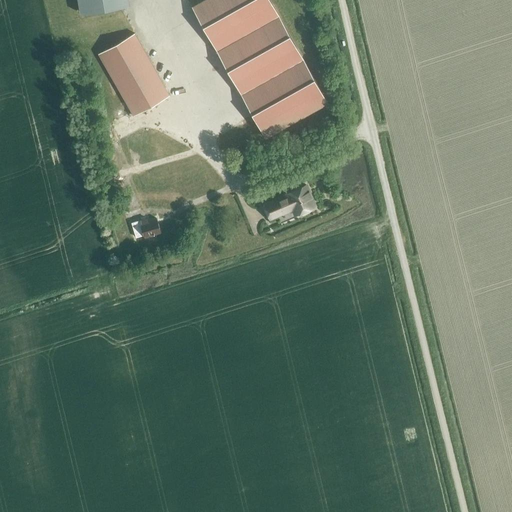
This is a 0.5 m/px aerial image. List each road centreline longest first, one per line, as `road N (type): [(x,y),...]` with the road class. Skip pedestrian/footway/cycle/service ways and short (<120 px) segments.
road 1 (unclassified): [(464,511),(341,0)]
road 2 (unknown): [(183,0),(224,126)]
